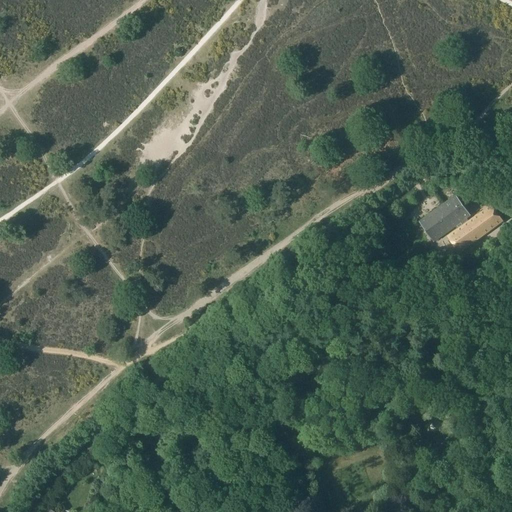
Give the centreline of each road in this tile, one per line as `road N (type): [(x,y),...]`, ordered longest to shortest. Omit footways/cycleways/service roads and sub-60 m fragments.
road 1 (unknown): [(0,344),(136,366),(159,360),(436,150),(511,152)]
road 2 (track): [(24,511),(38,474),(388,198)]
road 3 (track): [(511,453),(421,443),(355,469)]
